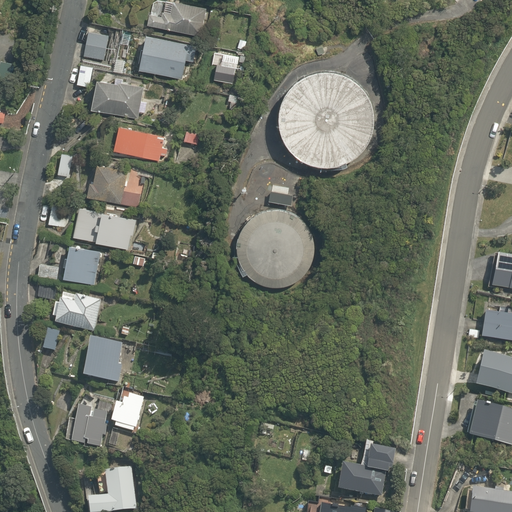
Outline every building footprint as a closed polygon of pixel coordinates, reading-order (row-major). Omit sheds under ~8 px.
[(203,7),(160,0),(151,0),(147,28),(198,36),(203,7)] [(107,34),(87,31),(84,57),(104,60),(107,34)] [(139,72),(182,80),(185,64),(193,65),(196,52),(185,50),(187,41),(146,33),(139,72)] [(93,66),(78,65),(77,86),(92,86),(93,66)] [(313,164),(321,165),(331,166),(338,164),(346,161),(352,159),(359,155),(365,149),(370,142),(374,134),(376,126),(377,118),(375,109),(373,100),(369,94),(366,88),(360,82),(353,77),(345,74),(337,71),(328,71),(320,71),(311,74),(305,76),(298,81),(292,87),(287,94),(284,102),(281,110),(281,119),(282,128),(284,136),(287,142),(292,148),(298,154),(305,160),(313,164)] [(90,111),(138,119),(139,112),(146,114),(148,101),(141,100),(143,89),(95,81),(90,111)] [(166,129),(117,121),(112,153),(161,161),(166,129)] [(197,133),(186,131),(184,141),(195,144),(197,133)] [(73,154),(59,153),(56,175),(70,177),(73,154)] [(87,198),(136,207),(139,192),(123,188),(127,169),(94,163),(87,198)] [(295,189),(273,185),(270,201),(292,205),(295,189)] [(138,217),(76,204),(69,238),(130,251),(138,217)] [(309,271),(311,266),(313,259),(315,251),(315,243),(314,237),(311,229),(306,222),(297,214),(292,211),(287,210),(281,209),(274,209),(265,211),(257,215),(249,221),(242,230),(238,240),(238,252),(241,261),(245,270),(251,277),(257,281),(266,285),(270,286),(277,286),(283,286),(288,285),(298,281),(304,276),(309,271)] [(101,251),(69,245),(62,279),(95,285),(101,251)] [(511,251),(495,248),(489,284),(511,288),(511,251)] [(55,287),(38,284),(35,298),(53,301),(55,287)] [(102,299),(60,291),(54,324),(95,333),(102,299)] [(511,310),(486,306),(481,335),(511,340),(511,310)] [(59,330),(43,328),(40,351),(55,354),(59,330)] [(125,344),(90,337),(82,378),(117,384),(125,344)] [(511,358),(481,351),(472,386),(511,396),(511,358)] [(143,396),(118,390),(110,422),(115,423),(113,429),(134,433),(143,396)] [(109,403),(79,400),(78,416),(68,415),(65,444),(104,448),(109,403)] [(511,409),(476,401),(467,437),(511,447),(511,409)] [(395,470),(398,451),(374,447),(374,442),(366,440),(362,466),(344,463),(340,490),(382,497),(385,476),(389,476),(390,469),(395,470)] [(119,511),(138,510),(133,465),(94,470),(96,495),(87,496),(88,511),(119,511)] [(511,511),(511,491),(466,487),(463,511),(511,511)] [(316,511),(365,511),(367,506),(318,499),(316,511)]
